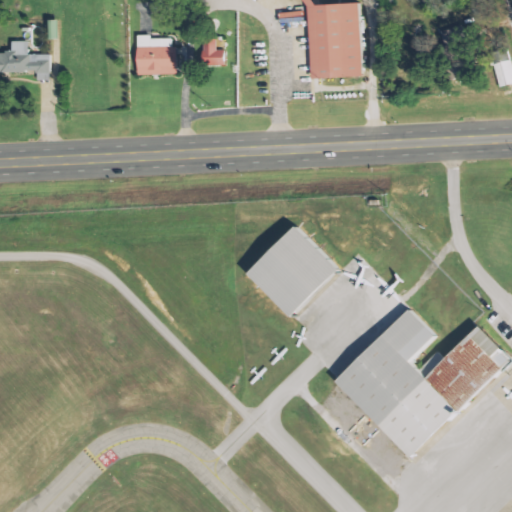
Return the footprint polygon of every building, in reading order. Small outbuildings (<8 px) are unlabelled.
[(362,4),(315,6),(314,0),(308,0),(310,1),(314,80),(366,78),(362,4)] [(448,46),(468,36),(463,24),(442,34),(448,46)] [(174,39),(153,39),(152,36),(140,36),(141,76),(180,75),(179,47),(174,48),(174,39)] [(227,50),(219,51),(219,38),(205,39),(206,66),(228,66),(227,50)] [(52,55),(29,55),(29,42),(14,42),(14,53),(0,53),(1,73),(39,72),(39,81),(53,81),(52,55)] [(494,52),(501,87),(511,85),(511,55),(511,49),(494,52)] [(254,272),(295,315),(345,268),(303,225),(254,272)] [(340,378),(415,458),(464,410),(432,376),(418,362),(445,336),(416,306),(412,309),(340,378)] [(464,410),(510,366),(511,364),(511,353),(486,326),(432,376),(464,410)]
